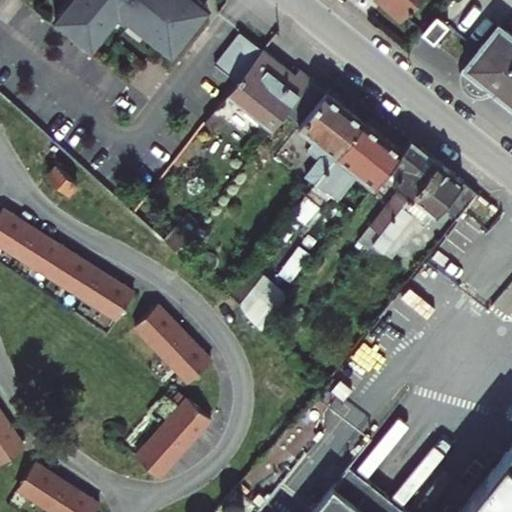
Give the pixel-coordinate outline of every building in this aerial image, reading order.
[(205,5),(198,0),(69,0),(54,19),(91,49),(119,14),(172,56),(205,14),(205,5)] [(382,0),(389,6),(390,12),(402,23),(423,0),(382,0)] [(438,15),(424,31),(435,41),(449,25),(438,15)] [(511,32),(498,21),(462,66),(459,74),(459,78),(461,86),(463,90),(466,93),(473,96),(477,98),(481,98),(489,95),(495,90),(511,103),(511,32)] [(262,51),(240,33),(214,66),(237,83),(262,51)] [(270,66),(274,60),(262,51),(258,56),(270,66)] [(285,113),(311,80),(300,70),(295,76),(274,60),(270,66),(258,56),(237,83),(229,93),(244,104),(238,112),(257,126),(267,113),(278,122),(285,113)] [(307,196),(365,122),(311,80),(285,113),(316,137),(328,147),(306,175),(296,187),(307,196)] [(384,174),(402,152),(365,122),(307,196),(320,206),(330,193),(325,190),(341,171),(339,167),(344,162),(360,174),(375,186),(384,174)] [(328,147),(316,137),(294,166),(306,175),(328,147)] [(381,234),(438,161),(411,140),(402,152),(384,174),(401,187),(387,205),(393,210),(385,212),(372,227),(381,234)] [(459,220),(475,199),(479,194),(438,161),(381,234),(373,243),(385,252),(413,216),(425,226),(434,213),(437,216),(443,207),(459,220)] [(325,190),(330,193),(339,201),(360,174),(344,162),(339,167),(341,171),(325,190)] [(77,181),(58,165),(48,176),(67,192),(77,181)] [(487,208),(490,203),(479,194),(475,199),(487,208)] [(308,221),(320,206),(307,196),(295,211),(308,221)] [(0,212),(0,242),(86,297),(118,317),(135,291),(3,207),(0,212)] [(176,251),(199,222),(187,212),(162,239),(176,251)] [(418,234),(425,226),(413,216),(385,252),(393,259),(415,232),(418,234)] [(258,285),(244,274),(226,297),(239,308),(258,285)] [(417,274),(403,293),(416,303),(431,284),(417,274)] [(190,380),(212,359),(184,331),(157,303),(135,324),(190,380)] [(188,397),(162,426),(137,455),(160,475),(210,416),(188,397)] [(0,462),(24,446),(0,409),(0,462)] [(511,511),(511,458),(501,450),(451,511),(367,511),(331,484),(308,511),(511,511)] [(95,511),(100,504),(35,461),(18,487),(55,511),(95,511)] [(331,484),(367,511),(408,511),(347,464),(331,484)]
